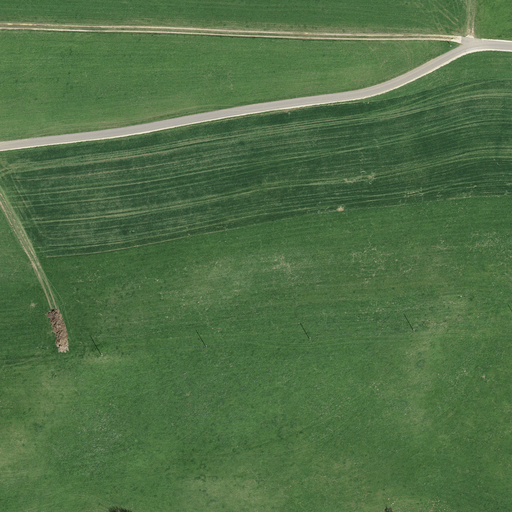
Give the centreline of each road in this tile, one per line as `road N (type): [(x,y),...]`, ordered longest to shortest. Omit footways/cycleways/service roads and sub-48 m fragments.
road 1 (unclassified): [(511,43),(456,48),(349,92),(0,143)]
road 2 (track): [(0,25),(448,36),(470,44),(472,0)]
